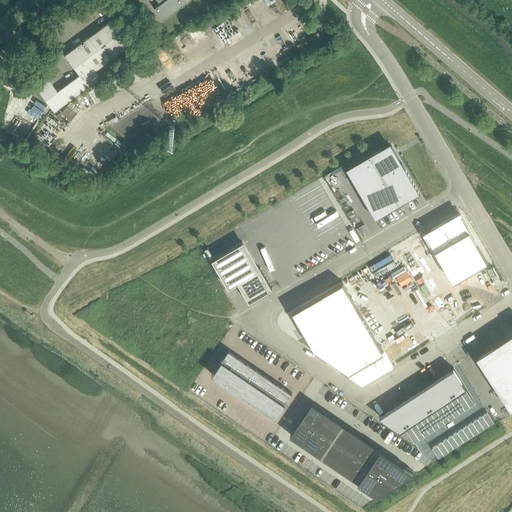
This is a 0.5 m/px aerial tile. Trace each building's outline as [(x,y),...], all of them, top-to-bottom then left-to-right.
[(121,8),(114,0),(103,0),(103,1),(112,14),(121,8)] [(164,19),(188,1),(187,0),(157,0),(160,4),(155,7),(164,19)] [(94,71),(130,44),(112,19),(65,54),(80,74),(58,91),(49,79),(37,88),(55,112),(100,78),(94,71)] [(145,129),(152,125),(149,120),(142,124),(145,129)] [(347,167),(346,167),(375,217),(400,203),(399,202),(418,191),(392,146),(381,152),(380,150),(371,155),(370,153),(347,167)] [(454,216),(425,233),(453,281),(488,261),(461,216),(455,220),(454,216)] [(212,259),(228,287),(238,282),(249,301),(272,287),(261,267),(258,269),(242,242),(212,259)] [(343,281),(292,310),(301,326),(307,335),(314,347),(333,360),(344,367),(360,379),(371,373),(372,374),(391,363),(343,281)] [(476,355),(511,408),(511,407),(511,331),(484,350),(477,354),(476,355)] [(238,356),(228,349),(212,374),(221,380),(238,356)] [(247,362),(238,356),(221,380),(230,386),(247,362)] [(256,368),(247,362),(230,386),(239,392),(256,368)] [(453,367),(441,375),(454,395),(456,394),(461,390),(466,387),(453,367)] [(265,374),(256,368),(239,392),(248,398),(265,374)] [(273,380),(265,374),(248,398),(257,405),(273,380)] [(441,375),(430,383),(443,402),(446,400),(451,397),(454,395),(441,375)] [(282,386),(273,380),(257,405),(266,411),(282,386)] [(430,383),(418,390),(431,410),(436,407),(441,404),(443,402),(430,383)] [(292,392),(282,386),(266,411),(275,417),(292,392)] [(466,387),(461,390),(470,404),(475,401),(466,387)] [(418,390),(407,398),(420,418),(421,417),(426,413),(431,410),(418,390)] [(461,390),(456,394),(465,407),(470,404),(461,390)] [(454,395),(451,397),(460,410),(465,407),(456,394),(454,395)] [(451,397),(446,400),(455,414),(460,410),(451,397)] [(407,398),(395,405),(408,425),(411,423),(416,420),(420,418),(407,398)] [(443,402),(441,404),(450,417),(455,414),(446,400),(443,402)] [(312,402),(302,417),(314,425),(325,410),(312,402)] [(441,404),(436,407),(445,420),(450,417),(441,404)] [(395,405),(379,416),(400,430),(406,426),(408,425),(395,405)] [(431,410),(440,424),(445,420),(436,407),(431,410)] [(483,412),(489,422),(494,419),(487,409),(483,412)] [(325,410),(314,425),(324,432),(334,417),(325,410)] [(431,410),(426,413),(435,427),(440,424),(431,410)] [(483,412),(478,416),(484,426),(489,422),(483,412)] [(426,413),(421,417),(430,430),(435,427),(426,413)] [(478,416),(473,419),(479,429),(484,426),(478,416)] [(302,417),(290,434),(303,443),(314,425),(302,417)] [(334,417),(324,432),(333,438),(343,423),(334,417)] [(420,418),(416,420),(425,433),(430,430),(421,417),(420,418)] [(473,419),(467,422),(474,432),(479,429),(473,419)] [(416,420),(411,423),(419,437),(425,433),(416,420)] [(467,422),(462,425),(469,435),(474,432),(467,422)] [(343,423),(333,438),(343,445),(353,430),(343,423)] [(408,425),(406,426),(414,440),(419,437),(411,423),(408,425)] [(314,425),(303,443),(312,449),(324,432),(314,425)] [(462,425),(457,429),(464,439),(469,435),(462,425)] [(457,429),(452,432),(459,442),(464,439),(457,429)] [(353,430),(343,445),(352,451),(362,436),(353,430)] [(324,432),(312,449),(321,456),(333,438),(324,432)] [(452,432),(447,435),(454,445),(459,442),(452,432)] [(447,435),(442,438),(449,448),(454,445),(447,435)] [(362,436),(352,451),(361,457),(371,442),(362,436)] [(333,438),(321,456),(331,462),(343,445),(333,438)] [(442,438),(437,442),(444,452),(449,448),(442,438)] [(371,442),(361,457),(370,463),(380,448),(371,442)] [(437,442),(432,445),(439,455),(444,452),(437,442)] [(343,445),(331,462),(340,468),(352,451),(343,445)] [(380,448),(370,463),(380,469),(390,455),(380,448)] [(352,451),(340,468),(349,474),(361,457),(352,451)] [(390,455),(380,469),(397,481),(414,471),(390,455)] [(361,457),(349,474),(359,481),(370,463),(361,457)] [(370,463),(359,481),(368,487),(380,469),(370,463)] [(380,469),(368,487),(377,494),(397,481),(380,469)]
